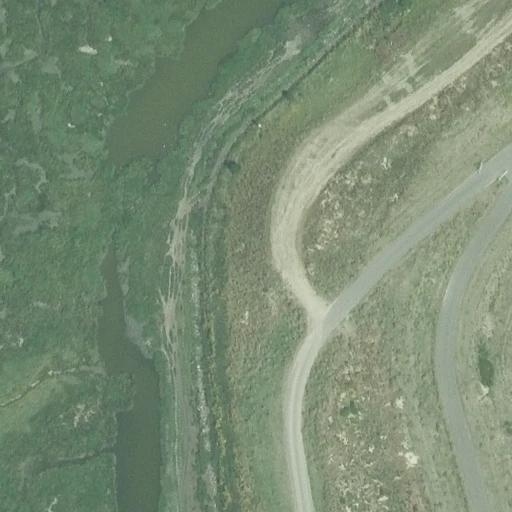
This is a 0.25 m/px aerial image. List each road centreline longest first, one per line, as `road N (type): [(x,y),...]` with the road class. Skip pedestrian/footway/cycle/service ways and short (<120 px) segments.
road 1 (track): [(318,332),(283,255),(294,185),(490,0)]
road 2 (track): [(511,194),(449,303),(442,361),(478,511)]
road 3 (track): [(318,332),(367,279),(511,156)]
road 4 (track): [(300,511),(291,396),(318,332)]
